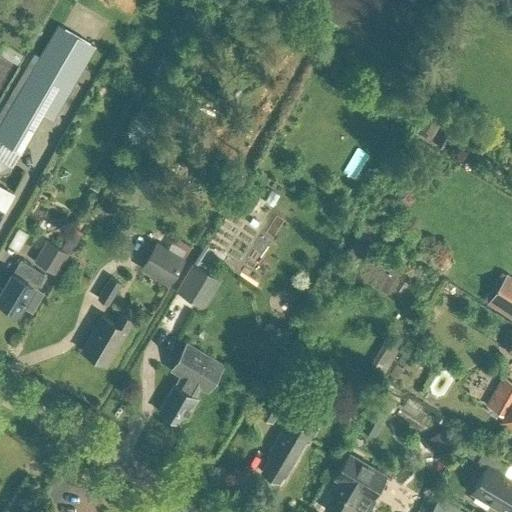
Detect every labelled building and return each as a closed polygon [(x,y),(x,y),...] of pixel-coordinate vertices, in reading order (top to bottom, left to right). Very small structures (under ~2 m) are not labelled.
[(94,43),(58,23),(0,126),(0,139),(20,151),(43,111),(53,116),(94,43)] [(455,34),(446,49),(456,55),(465,41),(455,34)] [(430,137),(443,112),(430,105),(417,130),(430,137)] [(496,134),(482,125),(476,134),(491,143),(496,134)] [(434,143),(441,148),(450,136),(443,131),(434,143)] [(0,186),(0,215),(12,194),(0,186)] [(237,204),(249,210),(258,197),(246,189),(237,204)] [(33,259),(57,273),(69,252),(70,253),(82,231),(72,225),(59,246),(45,238),(33,259)] [(140,267),(169,284),(185,256),(184,255),(190,245),(174,235),(167,246),(156,240),(140,267)] [(32,311),(44,291),(33,285),(36,280),(39,282),(44,273),(20,259),(12,273),(0,291),(0,301),(17,311),(21,305),(32,311)] [(175,289),(204,307),(220,279),(191,262),(175,289)] [(511,275),(506,272),(505,273),(501,270),(483,298),(487,300),(486,301),(511,318),(511,275)] [(96,296),(108,304),(122,282),(109,274),(96,296)] [(81,349),(105,363),(133,315),(122,309),(116,320),(102,312),(81,349)] [(264,334),(259,343),(271,350),(276,341),(264,334)] [(384,339),(369,365),(384,374),(399,348),(384,339)] [(175,385),(173,384),(158,410),(180,423),(195,397),(193,396),(199,385),(206,389),(221,363),(185,343),(170,369),(180,375),(175,385)] [(511,379),(502,374),(486,404),(503,413),(499,419),(511,426),(511,379)] [(256,413),(272,422),(289,393),(273,384),(256,413)] [(380,391),(360,427),(374,435),(394,400),(380,391)] [(282,476),(284,478),(305,442),(308,444),(318,428),(290,411),(265,454),(268,456),(259,471),(279,482),(282,476)] [(398,456),(415,446),(406,431),(390,441),(398,456)] [(462,452),(472,458),(479,445),(469,439),(462,452)] [(476,459),(486,465),(471,490),(508,511),(511,511),(511,510),(511,479),(502,474),(508,463),(483,448),(476,459)] [(339,480),(323,507),(331,511),(346,511),(347,511),(348,511),(366,511),(375,498),(371,495),(384,474),(349,452),(334,477),(339,480)] [(466,511),(439,495),(429,511),(466,511)]
